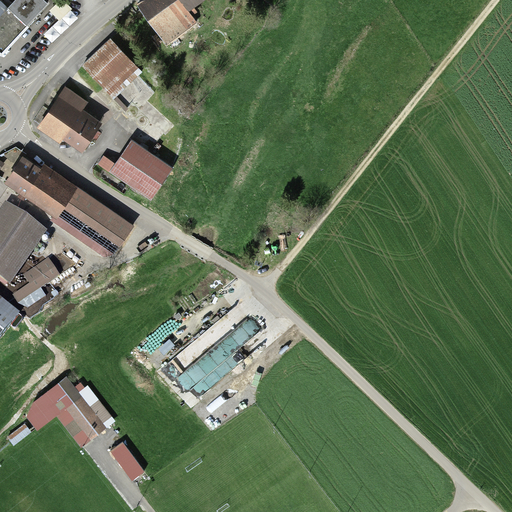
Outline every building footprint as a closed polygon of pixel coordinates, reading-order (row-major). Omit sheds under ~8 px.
[(38,0),(18,0),(7,12),(24,29),(46,7),(38,0)] [(152,0),(140,9),(166,45),(194,24),(187,14),(176,0),(152,0)] [(199,0),(176,0),(187,14),(202,3),(199,0)] [(0,5),(0,54),(24,29),(7,12),(0,5)] [(138,73),(109,43),(82,69),(111,98),(138,73)] [(64,92),(38,131),(59,145),(61,142),(81,155),(100,127),(80,114),(85,106),(64,92)] [(111,159),(101,174),(132,195),(143,180),(111,159)] [(21,162),(4,187),(77,237),(96,209),(85,202),(88,199),(43,169),(39,174),(21,162)] [(118,211),(103,203),(87,231),(102,239),(118,211)] [(5,210),(0,216),(0,283),(7,289),(44,237),(5,210)] [(0,305),(0,342),(18,320),(0,305)] [(57,398),(6,439),(12,447),(64,406),(57,398)] [(80,399),(70,406),(95,438),(104,431),(80,399)] [(70,406),(56,418),(80,449),(95,438),(70,406)] [(123,442),(110,451),(131,481),(144,472),(123,442)]
